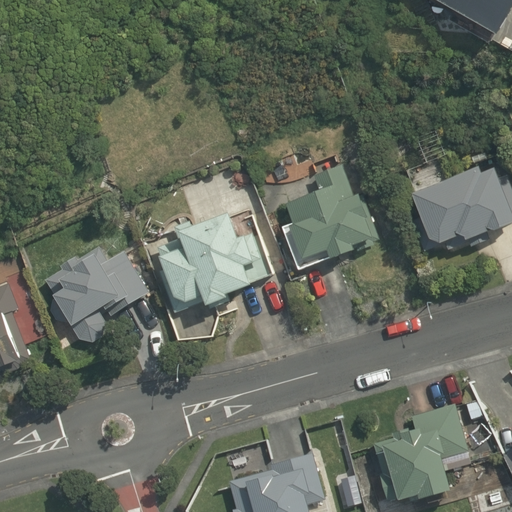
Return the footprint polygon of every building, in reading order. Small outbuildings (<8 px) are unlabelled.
[(511,0),(441,0),(505,36),(511,23),(511,0)] [(356,197),(344,165),(315,176),(321,191),(288,204),(296,223),(285,227),(302,270),(333,258),(335,261),(377,245),(375,241),(381,239),(364,194),(356,197)] [(484,174),(480,166),(414,192),(424,218),(413,223),(425,253),(446,245),(449,253),(474,243),(476,248),(489,243),(486,234),(511,224),(511,183),(510,178),(503,181),(498,169),(484,174)] [(161,272),(177,312),(209,300),(211,306),(233,298),(231,294),(256,284),(250,266),(265,261),(255,235),(241,239),(231,213),(192,228),(190,221),(176,227),(181,239),(160,247),(168,269),(161,272)] [(151,292),(126,251),(109,262),(99,246),(79,259),(78,257),(63,267),(64,269),(48,279),(59,297),(56,299),(54,308),(59,316),(68,321),(70,319),(82,339),(95,342),(105,336),(109,323),(107,320),(151,292)] [(12,284),(0,288),(0,378),(2,378),(0,372),(0,371),(4,371),(9,373),(14,373),(19,371),(22,369),(25,365),(27,362),(34,358),(15,311),(21,308),(12,284)] [(479,400),(468,404),(474,421),(485,417),(479,400)] [(458,403),(413,416),(418,431),(410,434),(409,429),(393,433),(395,438),(377,443),(387,475),(382,477),(389,500),(401,496),(401,500),(423,493),(425,498),(454,489),(445,459),(472,451),(458,403)] [(344,431),(332,434),(336,453),(348,449),(344,431)] [(273,469),(231,482),(240,510),(235,511),(234,511),(313,511),(311,504),(329,499),(315,452),(272,465),(273,469)]
